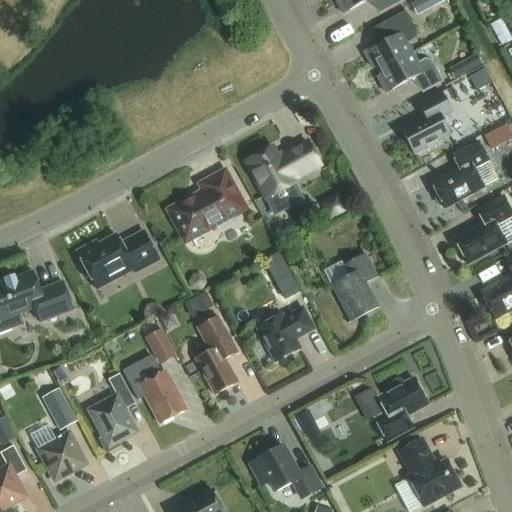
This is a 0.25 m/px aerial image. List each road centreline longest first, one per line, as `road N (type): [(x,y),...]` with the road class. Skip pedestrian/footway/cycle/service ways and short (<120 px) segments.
road 1 (unclassified): [(71,511),(431,312)]
road 2 (unclassified): [(0,239),(313,77)]
road 3 (unclassified): [(313,77),(431,312)]
road 4 (unclassified): [(431,312),(510,511)]
